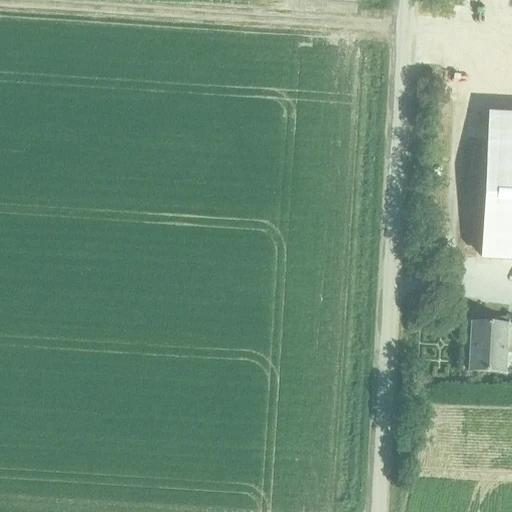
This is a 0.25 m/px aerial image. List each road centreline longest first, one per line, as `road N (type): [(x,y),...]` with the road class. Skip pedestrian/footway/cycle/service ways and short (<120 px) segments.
road 1 (unclassified): [(375,511),(401,0)]
road 2 (track): [(400,21),(14,0)]
